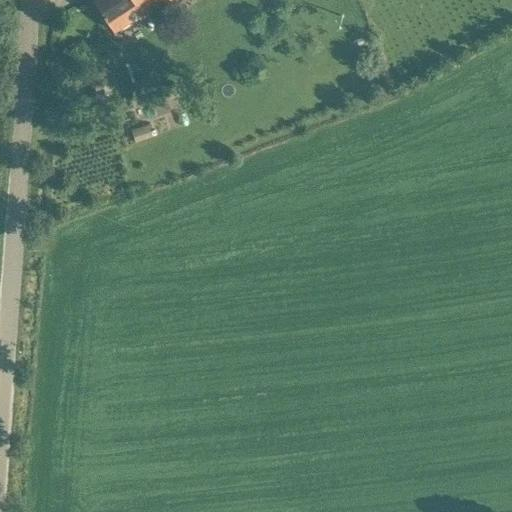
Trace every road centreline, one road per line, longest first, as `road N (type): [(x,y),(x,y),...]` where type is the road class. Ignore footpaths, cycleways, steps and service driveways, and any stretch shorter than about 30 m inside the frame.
road 1 (unclassified): [(6,343),(28,0)]
road 2 (unclassified): [(0,471),(6,343)]
